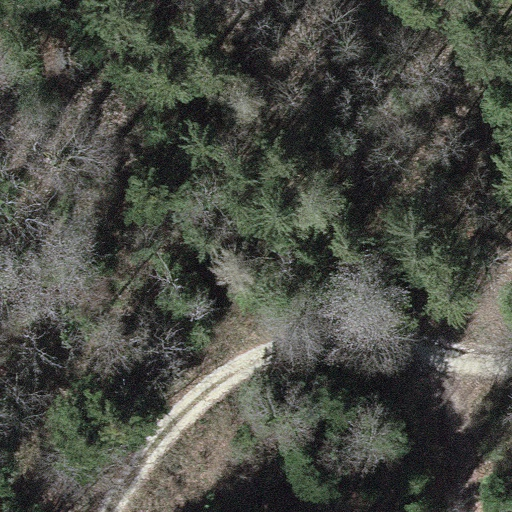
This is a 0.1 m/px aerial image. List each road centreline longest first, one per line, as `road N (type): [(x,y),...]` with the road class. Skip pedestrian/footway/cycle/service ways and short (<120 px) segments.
road 1 (track): [(511,371),(301,367),(198,421),(112,511)]
road 2 (track): [(453,511),(454,369),(511,268)]
